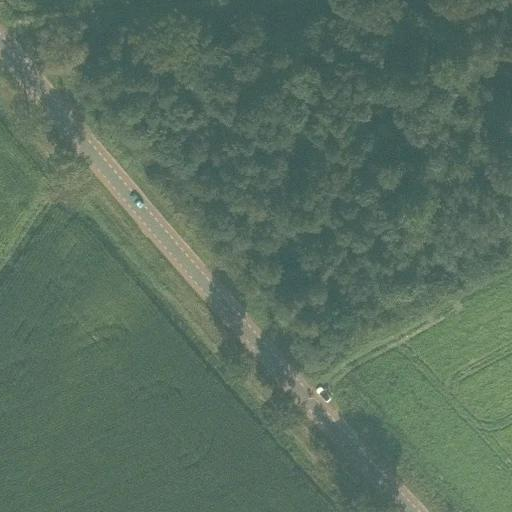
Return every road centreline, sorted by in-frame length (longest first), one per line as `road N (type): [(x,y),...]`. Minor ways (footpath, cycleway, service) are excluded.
road 1 (tertiary): [(405,511),(0,31)]
road 2 (track): [(428,0),(0,31)]
